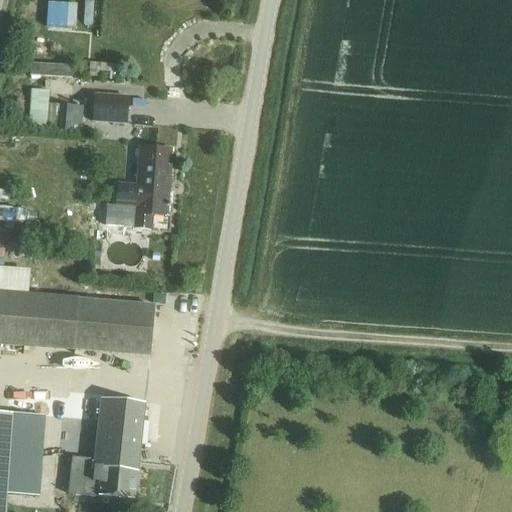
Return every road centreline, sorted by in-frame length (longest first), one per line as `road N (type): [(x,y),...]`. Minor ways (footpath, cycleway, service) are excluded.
road 1 (unclassified): [(180,511),(269,0)]
road 2 (track): [(213,328),(511,350)]
